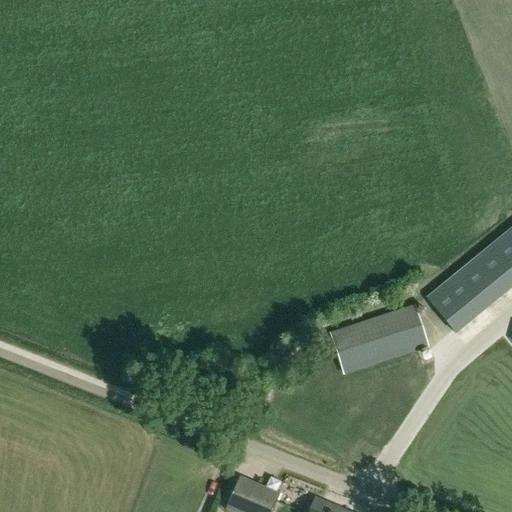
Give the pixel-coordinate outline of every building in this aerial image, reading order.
[(455,335),(511,288),(511,229),(427,300),(455,335)] [(344,375),(428,347),(415,308),(331,336),(344,375)] [(511,329),(480,356),(505,386),(511,379),(511,329)] [(227,511),(272,511),(279,495),(239,480),(226,511),(227,511)] [(340,511),(313,500),(308,511),(340,511)]
